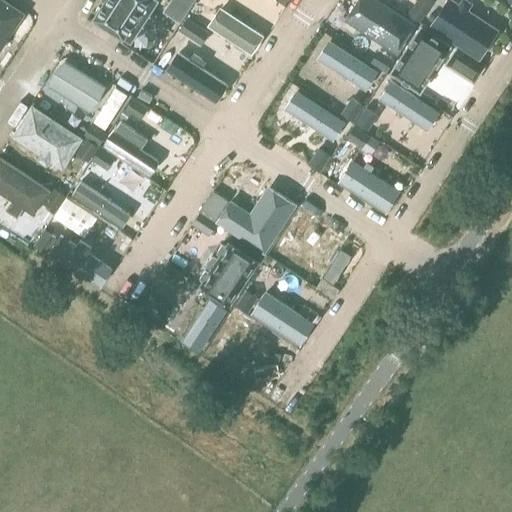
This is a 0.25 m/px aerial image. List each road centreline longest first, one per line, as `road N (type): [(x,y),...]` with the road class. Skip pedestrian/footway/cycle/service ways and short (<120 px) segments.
road 1 (unclassified): [(283,511),(445,278)]
road 2 (residential): [(389,242),(511,53)]
road 3 (residential): [(224,136),(56,21)]
road 4 (residential): [(224,136),(389,242)]
road 5 (residential): [(116,291),(224,136)]
road 6 (residential): [(285,399),(389,242)]
road 7 (residential): [(224,136),(313,0)]
road 8 (unclassified): [(445,278),(511,174)]
